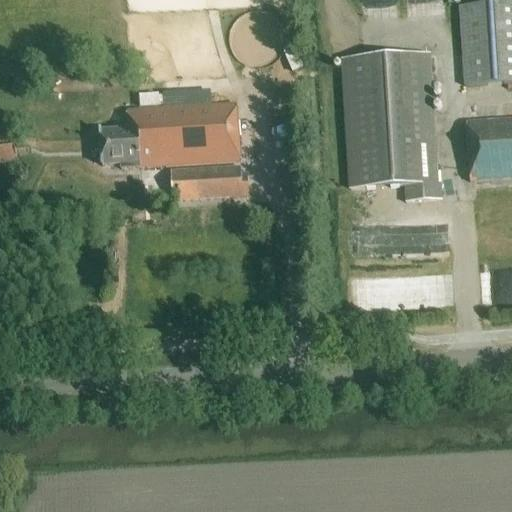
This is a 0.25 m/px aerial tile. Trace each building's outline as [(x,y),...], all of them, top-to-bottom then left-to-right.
[(511,86),(511,5),(461,9),(466,89),(511,86)] [(342,63),(343,65),(350,192),(405,189),(406,205),(442,203),(441,186),(437,186),(429,57),(342,63)] [(235,170),(171,174),(173,203),(249,199),(248,181),(247,181),(247,176),(241,177),(240,165),(241,165),(236,107),(127,114),(128,132),(100,133),(102,169),(121,168),(121,172),(235,165),(235,170)] [(470,185),(511,182),(511,122),(466,125),(470,185)] [(0,161),(17,160),(16,144),(0,144),(0,161)]
